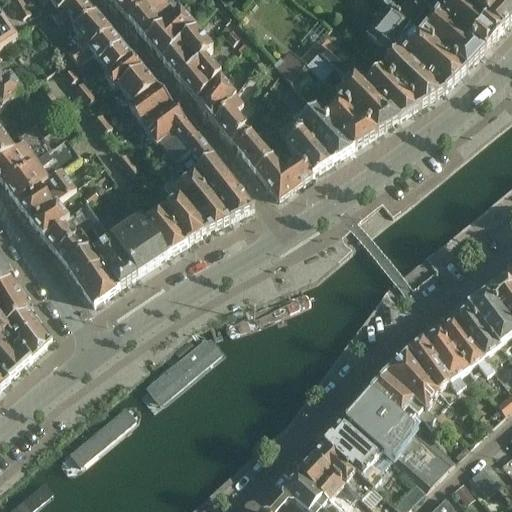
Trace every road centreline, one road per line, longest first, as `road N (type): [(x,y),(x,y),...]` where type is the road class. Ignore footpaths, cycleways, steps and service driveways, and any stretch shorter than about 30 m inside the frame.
road 1 (residential): [(257,493),(422,316),(511,252)]
road 2 (residential): [(286,237),(93,0)]
road 3 (tertiary): [(286,237),(455,119),(511,60)]
road 4 (tertiary): [(92,354),(286,237)]
road 5 (residential): [(0,215),(92,354)]
road 6 (residential): [(425,511),(511,426)]
road 7 (tertiary): [(0,432),(92,354)]
